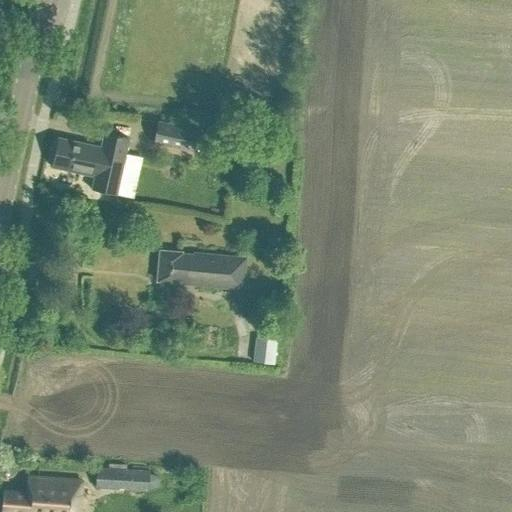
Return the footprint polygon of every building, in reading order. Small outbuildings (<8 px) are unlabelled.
[(158,121),(153,145),(193,153),(197,130),(158,121)] [(100,146),(58,137),(51,166),(94,175),(91,188),(115,193),(127,139),(103,133),(100,146)] [(244,257),(159,250),(157,280),(241,288),(244,257)] [(255,337),(252,361),(273,364),(276,339),(255,337)] [(95,487),(147,491),(147,487),(151,487),(155,486),(158,483),(158,479),(156,475),(153,474),(149,474),(149,470),(96,466),(95,487)] [(26,492),(3,490),(0,511),(78,511),(80,481),(28,476),(26,492)]
